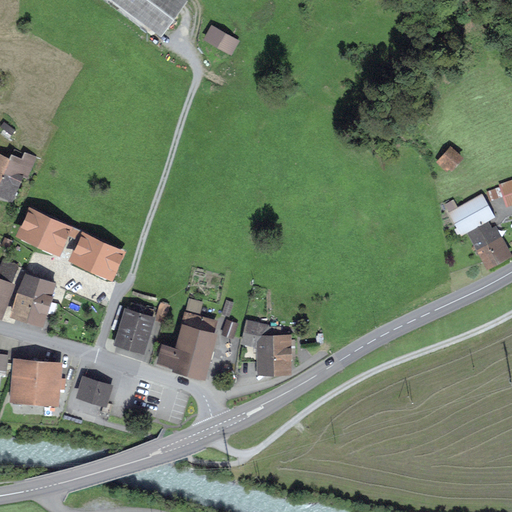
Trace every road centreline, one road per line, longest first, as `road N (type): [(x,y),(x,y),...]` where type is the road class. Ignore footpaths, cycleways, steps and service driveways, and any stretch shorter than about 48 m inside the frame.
road 1 (secondary): [(511,271),(217,426)]
road 2 (track): [(251,452),(380,370),(511,314)]
road 3 (residential): [(0,331),(172,380),(202,397),(217,426)]
road 4 (secondary): [(217,426),(172,448),(0,497)]
